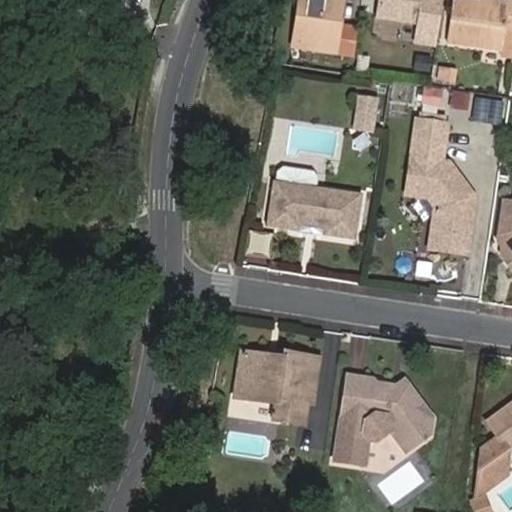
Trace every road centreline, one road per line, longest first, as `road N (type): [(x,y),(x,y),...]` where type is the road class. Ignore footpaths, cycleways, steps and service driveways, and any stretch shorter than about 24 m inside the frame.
road 1 (residential): [(176,283),(511,334)]
road 2 (residential): [(237,0),(202,102),(176,283)]
road 3 (residential): [(176,283),(157,404),(110,511)]
